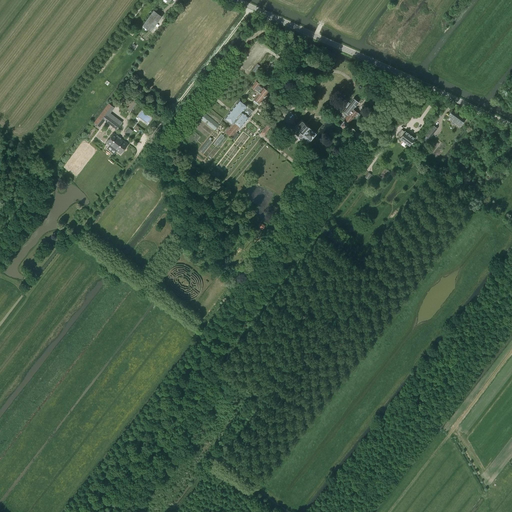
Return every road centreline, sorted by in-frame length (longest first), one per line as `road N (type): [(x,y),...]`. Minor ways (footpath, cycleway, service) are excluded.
road 1 (track): [(69,511),(407,77)]
road 2 (track): [(313,511),(402,398),(420,397),(416,381),(511,257)]
road 3 (tertiary): [(511,126),(235,0)]
road 4 (track): [(251,7),(73,237)]
road 5 (track): [(511,322),(367,511)]
road 6 (track): [(0,187),(145,0)]
